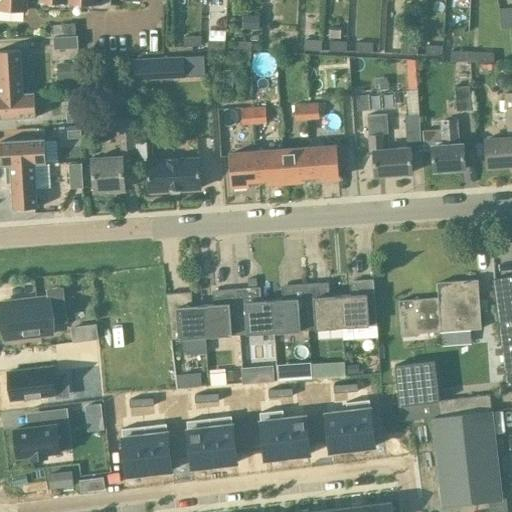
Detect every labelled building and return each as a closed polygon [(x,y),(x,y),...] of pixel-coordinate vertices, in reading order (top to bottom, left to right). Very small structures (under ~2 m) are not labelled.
[(0,0),(0,8),(28,10),(28,0),(39,0),(97,3),(97,0),(0,0)] [(511,27),(511,7),(499,9),(501,29),(511,27)] [(259,30),(260,15),(244,14),(243,29),(259,30)] [(75,21),(51,26),(53,36),(77,31),(75,21)] [(341,38),(342,29),(329,28),(329,38),(341,38)] [(54,49),(78,48),(77,35),(53,37),(54,49)] [(184,39),(184,48),(201,48),(200,38),(184,39)] [(209,41),(209,50),(225,51),(226,42),(209,41)] [(235,42),(234,52),(251,53),(252,43),(235,42)] [(306,42),(306,52),(322,52),(323,43),(306,42)] [(331,43),(331,53),(347,53),(348,44),(341,43),(331,43)] [(280,44),(280,54),(297,55),(297,45),(280,44)] [(357,44),(356,54),(373,54),(373,45),(357,44)] [(402,46),(401,55),(418,56),(418,46),(402,46)] [(427,46),(427,56),(443,57),(444,47),(427,46)] [(54,50),(55,79),(73,78),(72,49),(54,50)] [(0,94),(23,94),(23,93),(21,50),(0,50),(0,94)] [(452,61),(471,62),(471,52),(452,52),(452,61)] [(471,52),(471,62),(490,63),(490,53),(471,52)] [(184,56),(134,59),(135,81),(185,78),(185,77),(205,76),(204,56),(184,57),(184,56)] [(418,86),(416,59),(408,59),(409,87),(418,86)] [(469,87),(456,87),(457,111),(470,111),(469,87)] [(410,89),(409,111),(419,111),(420,89),(410,89)] [(0,94),(0,119),(36,117),(35,92),(23,93),(23,94),(0,94)] [(511,93),(505,94),(508,138),(486,139),(488,168),(511,166),(511,93)] [(368,95),(357,96),(358,111),(369,110),(368,95)] [(319,104),(307,105),(308,120),(320,119),(319,104)] [(308,120),(307,105),(295,106),(296,121),(308,120)] [(254,109),(255,124),(267,124),(266,108),(254,109)] [(243,125),(255,124),(254,109),(242,110),(243,125)] [(67,123),(80,122),(80,114),(67,114),(67,123)] [(410,149),(383,150),(382,136),(389,135),(387,114),(368,116),(370,151),(374,151),(376,176),(412,173),(410,149)] [(419,115),(406,115),(407,141),(421,140),(419,115)] [(122,155),(134,155),(132,119),(108,121),(109,133),(121,133),(122,155)] [(441,121),(443,146),(432,147),(434,171),(465,168),(463,145),(460,145),(459,120),(441,121)] [(80,130),(68,131),(68,139),(81,138),(80,130)] [(309,148),(311,175),(322,175),(323,179),(338,178),(335,146),(325,147),(324,135),(308,136),(309,148)] [(35,163),(35,164),(46,163),(45,138),(0,141),(2,166),(5,166),(5,165),(35,163)] [(285,182),(283,150),(269,151),(268,138),(256,140),(257,152),(259,179),(269,178),(270,183),(285,182)] [(301,176),(311,175),(309,148),(283,150),(285,182),(301,181),(301,176)] [(248,180),(259,179),(257,152),(231,154),(233,185),(248,184),(248,180)] [(94,191),(125,189),(123,158),(92,159),(94,191)] [(149,192),(201,188),(200,158),(147,162),(149,192)] [(38,207),(35,164),(35,163),(5,165),(5,166),(6,184),(11,183),(12,209),(38,207)] [(70,188),(83,187),(81,163),(69,164),(70,188)] [(511,277),(493,280),(507,386),(511,384),(511,277)] [(343,327),(342,327),(343,340),(378,337),(373,279),(351,281),(352,295),(340,296),(343,327)] [(402,337),(418,336),(418,334),(441,333),(482,329),(478,279),(437,283),(438,298),(399,301),(402,337)] [(343,327),(340,296),(329,297),(328,282),(305,284),(309,329),(342,327),(343,327)] [(272,301),(274,332),(276,336),(284,335),(286,331),(309,329),(305,284),(281,285),(282,300),(281,300),(272,301)] [(274,332),(272,301),(261,302),(260,287),(236,289),(240,335),(274,332)] [(206,337),(240,335),(236,289),(213,291),(214,305),(203,306),(205,337),(206,337)] [(205,337),(203,306),(193,306),(191,292),(166,294),(171,340),(178,339),(179,339),(183,339),(183,347),(185,351),(188,354),(193,354),(207,354),(206,337),(205,337)] [(48,298),(1,304),(5,339),(53,334),(52,324),(49,298),(48,298)] [(72,328),(74,343),(98,339),(96,325),(72,328)] [(281,378),(345,375),(345,361),(281,363),(281,378)] [(432,418),(493,411),(492,411),(490,395),(439,401),(434,361),(395,365),(400,405),(399,405),(401,421),(420,419),(420,420),(432,418)] [(347,363),(348,374),(358,373),(357,363),(347,363)] [(57,396),(54,368),(9,373),(12,401),(57,396)] [(266,368),(245,370),(246,383),(266,382),(266,368)] [(228,371),(226,372),(227,381),(239,380),(239,379),(239,371),(228,371)] [(346,384),(346,392),(358,391),(358,383),(346,384)] [(334,385),(334,392),(346,392),(346,384),(334,385)] [(280,388),(281,396),(293,395),(292,387),(280,388)] [(268,389),(269,397),(281,396),(280,388),(268,389)] [(207,393),(207,401),(219,400),(219,392),(207,393)] [(195,394),(195,402),(207,401),(207,393),(195,394)] [(129,398),(130,406),(142,405),(141,397),(129,398)] [(141,397),(142,405),(154,405),(153,397),(141,397)] [(102,415),(100,403),(87,404),(89,417),(102,415)] [(370,408),(348,410),(353,449),(374,446),(370,408)] [(58,426),(69,424),(67,409),(41,412),(42,412),(43,426),(29,428),(15,429),(19,456),(32,454),(33,458),(47,457),(47,452),(61,451),(58,426)] [(348,410),(327,413),(331,451),(353,449),(348,410)] [(493,411),(432,418),(443,506),(503,499),(493,411)] [(305,416),(283,418),(288,456),(309,454),(305,416)] [(283,418),(262,421),(266,459),(288,456),(283,418)] [(232,424),(210,427),(215,465),(236,463),(232,424)] [(210,427),(189,429),(193,468),(215,465),(210,427)] [(167,432),(145,434),(150,473),(171,470),(167,432)] [(145,434),(124,437),(128,475),(150,473),(145,434)] [(72,471),(48,474),(50,489),(74,486),(72,471)] [(392,511),(391,503),(371,505),(371,511),(392,511)]
